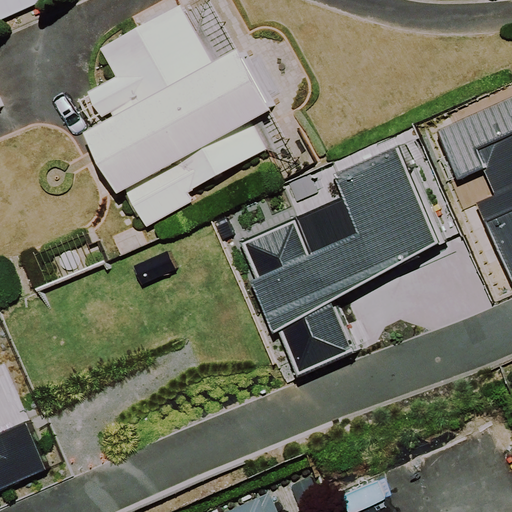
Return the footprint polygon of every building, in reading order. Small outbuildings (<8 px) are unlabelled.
[(0,0),(0,22),(50,0),(0,0)] [(214,66),(183,8),(102,51),(116,79),(76,100),(144,230),(194,204),(189,194),(267,154),(251,122),(274,110),(243,51),(214,66)] [(301,276),(265,232),(241,251),(215,273),(339,424),(418,359),(330,252),(301,276)] [(127,328),(101,266),(37,293),(62,355),(127,328)] [(244,511),(280,511),(275,499),(244,511)]
